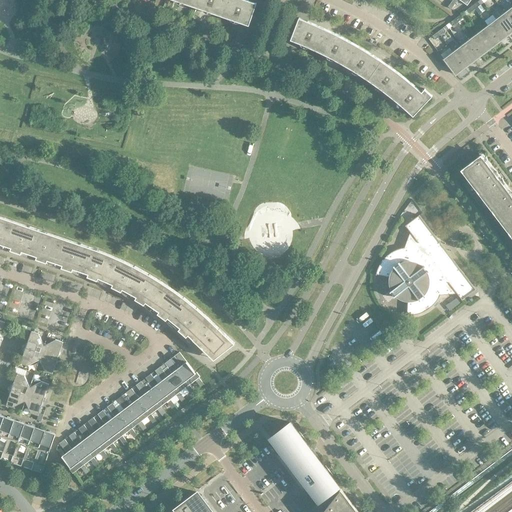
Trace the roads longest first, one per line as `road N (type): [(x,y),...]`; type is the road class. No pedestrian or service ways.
road 1 (tertiary): [(473,102),(438,117),(410,142),(337,270)]
road 2 (tertiary): [(352,280),(398,198),(470,117),(473,102)]
road 3 (residential): [(326,0),(404,42),(473,102)]
road 4 (unclassified): [(384,511),(300,402)]
road 5 (residential): [(133,365),(162,341),(85,300)]
